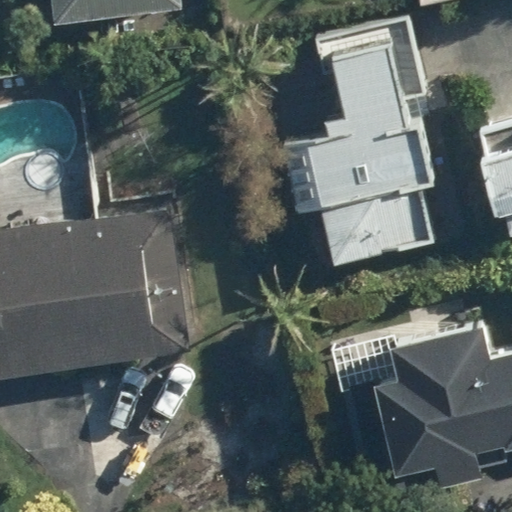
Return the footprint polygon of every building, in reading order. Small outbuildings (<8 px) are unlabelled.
[(45,0),(47,14),(176,2),(175,0),(45,0)] [(419,187),(434,184),(420,118),(406,121),(389,37),(328,50),(343,120),(279,133),(295,212),(323,206),(332,255),(429,236),(419,187)] [(511,144),(472,154),(492,237),(511,232),(511,144)] [(0,229),(0,372),(189,348),(170,207),(0,229)] [(436,486),(484,475),(479,451),(511,443),(511,347),(487,354),(480,322),(384,344),(392,375),(351,385),(373,476),(431,462),(436,486)]
